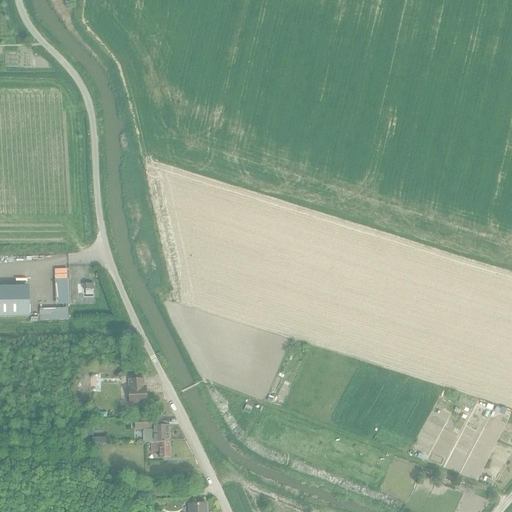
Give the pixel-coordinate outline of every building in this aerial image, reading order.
[(20,286),(0,286),(0,316),(20,316),(29,316),(29,286),(20,286)] [(129,404),(147,403),(146,386),(144,386),(143,378),(129,379),(129,387),(128,387),(129,404)] [(247,402),(243,411),(249,413),(253,404),(247,402)] [(151,442),(154,442),(169,442),(168,418),(142,418),(143,429),(144,429),(144,443),(151,442)] [(174,450),(149,450),(149,467),(174,466),(174,450)] [(206,511),(206,503),(189,504),(189,511),(206,511)]
